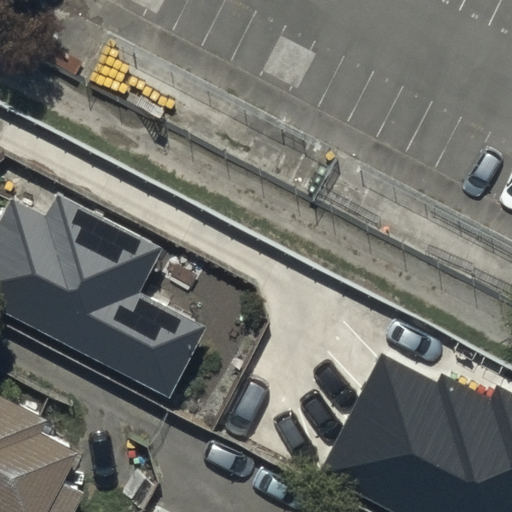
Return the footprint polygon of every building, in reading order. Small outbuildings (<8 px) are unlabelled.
[(114,30),(98,60),(240,136),(256,106),(114,30)] [(350,154),(335,183),(479,259),(494,230),(350,154)] [(0,207),(0,292),(163,378),(198,312),(132,278),(158,228),(57,176),(44,200),(12,184),(0,207)] [(486,387),(375,331),(310,457),(417,511),(511,511),(511,378),(495,369),(486,387)] [(0,376),(0,500),(22,511),(33,511),(37,506),(47,511),(59,511),(80,473),(58,461),(73,432),(32,411),(40,397),(0,376)] [(150,511),(184,511),(158,498),(150,511)] [(282,511),(264,502),(258,511),(282,511)]
